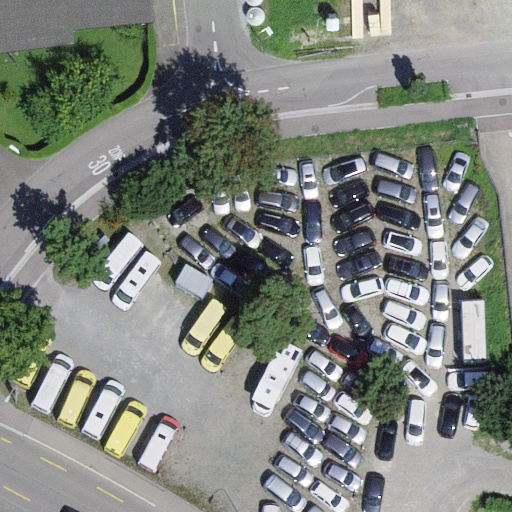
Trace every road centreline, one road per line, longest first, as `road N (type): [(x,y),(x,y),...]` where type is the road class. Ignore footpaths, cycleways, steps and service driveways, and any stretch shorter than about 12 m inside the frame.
road 1 (residential): [(0,256),(73,181),(222,92),(511,71)]
road 2 (track): [(2,252),(56,304),(187,389),(210,426),(341,511)]
